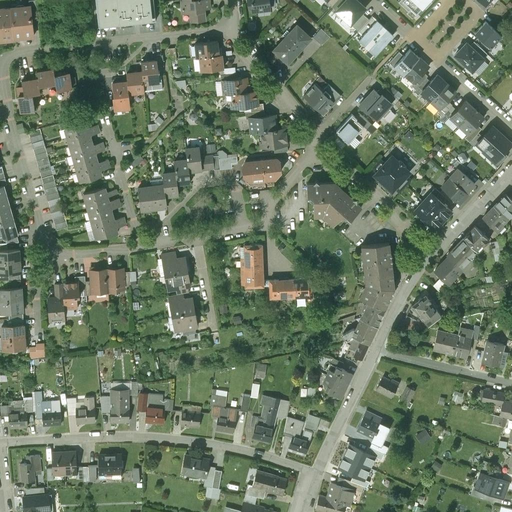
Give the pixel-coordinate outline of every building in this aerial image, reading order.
[(35,0),(28,0),(29,6),(30,6),(31,18),(37,17),(35,0)] [(95,0),(99,26),(156,20),(153,0),(95,0)] [(180,0),(182,10),(190,9),(191,21),(205,19),(204,9),(209,8),(208,0),(180,0)] [(247,0),(248,2),(251,2),(252,10),(269,8),(268,0),(247,0)] [(365,8),(356,0),(345,0),(336,10),(350,24),(361,12),(365,8)] [(398,0),(408,9),(410,6),(416,12),(419,9),(423,4),(425,6),(430,0),(398,0)] [(485,4),(480,0),(472,0),(484,11),(488,7),(485,4)] [(29,6),(10,8),(13,38),(33,36),(31,18),(30,6),(29,6)] [(10,8),(0,8),(0,40),(13,40),(13,38),(10,8)] [(361,12),(350,24),(358,31),(369,19),(361,12)] [(358,31),(362,35),(373,23),(369,19),(358,31)] [(393,34),(377,19),(373,23),(362,35),(358,39),(375,54),(393,34)] [(485,21),(475,33),(491,47),(501,36),(485,21)] [(299,49),(311,36),(299,24),(286,37),(299,49)] [(509,35),(497,24),(493,28),(505,39),(509,35)] [(287,62),(299,49),(286,37),(274,50),(287,62)] [(217,40),(194,43),(196,57),(199,57),(219,54),(217,40)] [(487,53),(473,41),(469,45),(483,57),(487,53)] [(469,45),(466,42),(455,55),(472,71),(483,58),(483,57),(469,45)] [(175,47),(168,48),(169,60),(176,59),(175,47)] [(403,55),(393,66),(403,75),(404,73),(419,57),(409,48),(403,55)] [(399,51),(389,62),(393,66),(403,55),(399,51)] [(219,54),(199,57),(201,70),(219,68),(223,68),(222,60),(223,60),(222,54),(219,54)] [(428,66),(419,57),(404,73),(413,82),(423,72),(428,66)] [(157,60),(141,61),(142,71),(144,91),(162,89),(161,75),(159,75),(158,73),(159,70),(158,68),(158,66),(157,60)] [(54,69),(37,71),(38,78),(39,85),(56,82),(54,74),(54,69)] [(68,71),(54,74),(56,82),(57,90),(65,89),(66,95),(77,93),(76,86),(75,86),(74,76),(69,77),(68,71)] [(142,71),(126,73),(127,81),(128,93),(144,91),(142,71)] [(423,72),(411,85),(415,89),(426,77),(427,76),(423,72)] [(234,73),(220,74),(221,81),(222,81),(222,80),(234,79),(234,73)] [(421,92),(430,100),(446,83),(437,74),(430,81),(421,92)] [(415,89),(414,90),(418,95),(421,92),(430,81),(426,77),(415,89)] [(38,78),(22,80),(23,86),(17,87),(21,111),(35,109),(32,86),(39,85),(38,78)] [(234,79),(222,80),(222,81),(224,94),(227,94),(250,91),(250,85),(247,86),(247,78),(234,79)] [(127,81),(112,83),(114,99),(113,99),(113,105),(114,104),(115,109),(116,109),(116,108),(121,107),(121,108),(130,107),(128,93),(127,81)] [(322,90),(314,83),(306,93),(314,100),(311,103),(323,115),(329,109),(327,108),(333,101),(329,97),(331,94),(325,89),(323,91),(322,90)] [(340,94),(328,83),(322,90),(323,91),(325,89),(331,94),(329,97),(333,101),(340,94)] [(430,100),(439,109),(456,91),(446,83),(430,100)] [(396,97),(383,85),(376,91),(380,95),(381,93),(391,102),(396,97)] [(373,89),(359,104),(366,111),(367,110),(377,119),(381,114),(387,107),(392,103),(391,102),(381,93),(380,95),(376,91),(373,89)] [(254,95),(254,91),(250,91),(227,94),(228,100),(232,100),(232,107),(249,105),(258,104),(258,103),(257,94),(254,95)] [(448,100),(437,112),(441,116),(452,105),(448,100)] [(450,116),(459,124),(473,109),(464,100),(456,109),(450,116)] [(258,103),(258,104),(249,105),(250,111),(263,110),(263,102),(258,103)] [(441,116),(439,118),(444,122),(450,116),(456,109),(452,105),(441,116)] [(387,107),(381,114),(384,117),(390,110),(387,107)] [(459,124),(469,133),(483,117),(473,109),(459,124)] [(250,111),(245,112),(246,118),(249,118),(249,117),(264,116),(263,110),(250,111)] [(351,113),(346,119),(345,119),(340,124),(341,125),(336,130),(341,135),(343,136),(342,137),(348,143),(363,126),(358,120),(357,120),(356,119),(357,118),(351,113)] [(264,116),(249,117),(249,118),(251,131),(258,131),(277,129),(276,128),(275,115),(264,116)] [(480,121),(467,135),(472,139),(478,132),(484,125),(480,121)] [(86,122),(65,128),(67,137),(94,129),(93,125),(87,127),(86,122)] [(370,122),(365,127),(371,132),(375,127),(370,122)] [(482,136),(476,143),(495,160),(503,151),(511,142),(492,125),(482,136)] [(277,129),(258,131),(260,146),(267,145),(267,146),(268,145),(273,144),(275,146),(287,144),(285,127),(276,128),(277,129)] [(40,128),(28,131),(30,137),(41,134),(40,128)] [(94,129),(67,137),(70,145),(91,139),(90,135),(95,133),(94,129)] [(408,130),(403,136),(409,142),(414,136),(408,130)] [(472,139),(469,141),(474,146),(476,143),(482,136),(478,132),(472,139)] [(41,134),(30,137),(32,143),(43,139),(41,134)] [(43,139),(32,143),(33,148),(45,145),(43,139)] [(91,139),(70,145),(72,154),(99,147),(98,143),(92,144),(91,139)] [(441,147),(437,143),(431,148),(436,152),(440,148),(441,147)] [(45,145),(33,148),(35,154),(46,151),(45,145)] [(199,146),(186,148),(187,159),(189,170),(202,169),(200,157),(199,146)] [(99,147),(72,154),(75,163),(96,157),(95,153),(100,151),(99,147)] [(46,151),(35,154),(37,160),(48,157),(46,151)] [(503,151),(495,160),(492,163),(497,167),(508,155),(503,151)] [(237,156),(219,158),(220,169),(232,168),(231,163),(237,162),(237,156)] [(397,161),(391,156),(385,163),(376,172),(374,174),(381,181),(382,180),(386,183),(384,184),(392,191),(394,188),(406,175),(409,172),(403,166),(403,163),(400,161),(397,161)] [(48,157),(37,160),(38,166),(50,162),(48,157)] [(96,157),(75,163),(77,172),(108,163),(107,159),(97,162),(96,157)] [(276,158),(245,161),(245,163),(242,166),(243,176),(246,175),(246,178),(251,181),(274,179),(278,174),(278,172),(281,172),(280,162),(277,159),(276,158)] [(380,158),(372,167),(376,172),(385,163),(380,158)] [(187,159),(174,161),(176,172),(177,183),(190,181),(189,170),(187,159)] [(465,166),(457,159),(453,163),(458,168),(463,173),(467,168),(465,166)] [(476,166),(471,161),(465,166),(467,168),(471,172),(476,166)] [(50,162),(38,166),(40,171),(51,168),(50,162)] [(108,163),(77,172),(80,181),(101,175),(100,171),(109,168),(108,163)] [(51,168),(40,171),(42,177),(53,174),(51,168)] [(463,173),(458,168),(450,177),(466,192),(466,191),(474,183),(463,173)] [(176,172),(163,173),(164,184),(165,195),(178,194),(177,183),(176,172)] [(53,174),(42,177),(43,183),(55,180),(53,174)] [(406,175),(394,188),(399,192),(411,179),(406,175)] [(466,192),(450,177),(442,186),(444,188),(455,198),(459,202),(468,193),(466,191),(466,192)] [(55,180),(43,183),(45,189),(56,186),(55,180)] [(341,188),(335,182),(319,183),(316,180),(314,183),(307,183),(307,196),(310,195),(313,198),(314,211),(319,211),(333,224),(341,215),(346,215),(350,219),(361,206),(356,202),(356,198),(352,198),(345,191),(343,194),(339,190),(341,188)] [(164,184),(151,185),(154,208),(167,206),(165,195),(164,184)] [(151,185),(138,187),(140,209),(154,208),(151,185)] [(56,186),(45,189),(47,195),(58,191),(56,186)] [(104,187),(84,193),(86,202),(107,196),(116,193),(115,189),(106,192),(104,187)] [(440,192),(435,187),(431,192),(443,203),(447,198),(440,192)] [(455,198),(444,188),(440,192),(447,198),(451,202),(455,198)] [(58,191),(47,195),(48,200),(59,197),(58,191)] [(443,203),(431,192),(423,200),(443,219),(451,211),(443,203)] [(511,199),(505,193),(493,205),(507,218),(511,213),(511,199)] [(8,194),(0,196),(0,208),(10,206),(8,201),(9,200),(8,194)] [(107,196),(86,202),(89,210),(119,202),(118,199),(108,201),(107,196)] [(59,197),(48,200),(50,206),(61,203),(59,197)] [(443,219),(423,200),(414,209),(435,228),(443,219)] [(119,202),(89,210),(91,219),(112,213),(111,209),(120,206),(119,202)] [(61,203),(50,206),(51,212),(63,209),(61,203)] [(507,218),(493,205),(482,217),(498,232),(504,225),(502,224),(507,218)] [(10,206),(0,208),(0,220),(14,217),(13,212),(11,212),(10,206)] [(63,209),(51,212),(53,218),(64,214),(63,209)] [(112,213),(91,219),(94,229),(124,220),(123,216),(114,219),(112,213)] [(64,214),(53,218),(55,223),(66,220),(64,214)] [(14,217),(0,220),(0,236),(5,235),(5,237),(9,236),(7,230),(16,228),(16,227),(14,222),(16,222),(14,217)] [(66,220),(55,223),(56,229),(68,226),(66,220)] [(124,220),(94,229),(96,238),(117,232),(116,227),(125,224),(124,220)] [(489,239),(474,225),(463,237),(476,249),(481,243),(483,245),(489,239)] [(16,227),(16,228),(7,230),(9,236),(17,234),(21,233),(19,226),(16,227)] [(463,237),(447,254),(448,255),(461,267),(471,257),(469,256),(476,249),(463,237)] [(502,237),(496,239),(497,241),(499,249),(505,247),(502,237)] [(497,241),(490,243),(493,255),(500,253),(499,249),(497,241)] [(389,242),(361,245),(362,252),(365,255),(366,265),(364,269),(364,276),(367,276),(368,284),(362,298),(368,300),(385,308),(394,288),(389,242)] [(262,244),(244,245),(244,246),(240,247),(241,268),(263,268),(262,244)] [(7,249),(0,249),(0,261),(19,260),(18,248),(7,249)] [(176,252),(161,254),(162,260),(177,258),(176,252)] [(448,255),(436,268),(434,270),(436,271),(435,272),(448,284),(462,268),(461,267),(448,255)] [(177,258),(162,260),(162,261),(164,261),(167,274),(186,271),(185,265),(186,265),(184,256),(177,258)] [(19,260),(0,261),(0,273),(8,273),(20,272),(19,260)] [(101,267),(90,267),(91,281),(91,283),(92,283),(93,292),(94,292),(108,291),(107,269),(101,270),(101,267)] [(263,268),(241,268),(241,284),(245,284),(245,286),(263,285),(263,280),(263,268)] [(115,269),(107,269),(108,291),(117,291),(116,286),(124,285),(123,271),(123,270),(116,270),(115,269)] [(186,271),(167,274),(169,288),(167,289),(167,290),(176,288),(188,286),(190,286),(188,277),(187,277),(186,271)] [(85,276),(75,276),(75,281),(79,281),(79,291),(86,291),(85,281),(85,276)] [(299,278),(293,278),(294,296),(306,296),(311,290),(311,278),(305,278),(305,276),(299,276),(299,278)] [(293,278),(269,279),(269,285),(270,291),(277,291),(277,297),(294,296),(293,278)] [(9,280),(3,280),(3,287),(21,286),(21,279),(9,280)] [(75,281),(62,282),(63,283),(63,294),(64,298),(64,308),(78,307),(77,296),(80,296),(79,291),(79,281),(75,281)] [(91,281),(85,281),(86,291),(86,295),(95,294),(94,292),(93,292),(92,283),(91,283),(91,281)] [(3,287),(0,287),(0,297),(0,299),(22,298),(21,286),(3,287)] [(177,294),(168,295),(169,301),(184,298),(183,293),(177,294)] [(431,302),(425,294),(411,304),(428,326),(441,316),(431,302)] [(184,298),(169,301),(169,302),(172,302),(174,315),(194,312),(194,310),(193,311),(192,306),(193,306),(192,297),(184,298)] [(0,299),(0,308),(1,309),(1,313),(9,312),(23,311),(22,298),(0,299)] [(64,298),(48,299),(50,320),(65,319),(64,308),(64,298)] [(385,308),(368,300),(361,317),(377,324),(385,308)] [(355,303),(335,308),(337,315),(357,311),(355,303)] [(225,304),(218,306),(220,314),(227,312),(225,304)] [(194,312),(174,315),(176,329),(174,329),(174,330),(183,328),(195,326),(197,326),(194,312)] [(416,320),(406,315),(401,326),(411,331),(416,320)] [(23,317),(11,317),(12,325),(24,324),(23,317)] [(377,324),(361,317),(355,329),(352,334),(353,334),(369,342),(377,324)] [(12,325),(2,326),(3,337),(24,336),(24,324),(12,325)] [(195,326),(183,328),(184,334),(196,332),(195,326)] [(352,327),(342,334),(346,340),(352,336),(353,334),(352,334),(355,329),(352,327)] [(479,329),(474,327),(473,331),(471,340),(476,341),(479,329)] [(457,334),(453,354),(466,357),(471,340),(473,331),(459,328),(457,334)] [(457,334),(437,329),(437,330),(439,331),(435,349),(433,348),(433,349),(453,354),(457,334)] [(369,342),(353,334),(352,336),(346,340),(351,342),(345,356),(355,360),(357,356),(361,357),(369,342)] [(24,336),(3,337),(4,349),(27,347),(27,343),(25,342),(24,336)] [(503,345),(486,340),(481,361),(498,365),(501,351),(503,345)] [(44,344),(36,344),(37,357),(45,356),(44,344)] [(507,352),(501,351),(498,365),(503,366),(507,352)] [(343,362),(332,357),(330,362),(341,367),(343,362)] [(341,367),(330,362),(327,368),(328,369),(326,374),(347,384),(351,376),(350,370),(347,370),(341,367)] [(347,384),(326,374),(322,382),(324,389),(341,397),(347,384)] [(393,380),(382,375),(375,389),(390,396),(397,381),(393,379),(393,380)] [(259,384),(252,383),(250,395),(257,396),(259,384)] [(413,389),(407,386),(403,394),(409,398),(413,389)] [(128,388),(110,388),(110,395),(110,408),(110,420),(128,420),(128,388)] [(503,393),(483,389),(481,401),(501,405),(503,393)] [(461,393),(454,390),(450,400),(456,402),(457,399),(459,400),(461,393)] [(236,408),(224,406),(225,395),(216,393),(214,405),(219,406),(217,416),(217,418),(215,429),(232,432),(236,408)] [(250,394),(243,393),(241,409),(248,410),(250,394)] [(278,398),(263,393),(260,402),(269,405),(266,418),(257,416),(255,426),(252,437),(269,441),(273,428),(279,402),(277,402),(278,398)] [(409,398),(403,394),(398,403),(404,406),(409,398)] [(93,395),(84,396),(85,407),(94,406),(93,395)] [(42,396),(35,397),(36,413),(43,413),(43,409),(42,396)] [(76,396),(66,397),(68,414),(76,414),(76,407),(76,396)] [(32,398),(23,399),(23,403),(24,403),(24,410),(26,410),(27,412),(33,411),(32,398)] [(164,400),(148,398),(147,406),(145,421),(162,422),(164,400)] [(59,399),(51,399),(52,409),(43,409),(43,413),(43,424),(61,423),(59,399)] [(511,402),(505,401),(502,416),(507,418),(511,418),(511,402)] [(24,410),(24,403),(23,403),(8,404),(8,407),(4,407),(4,414),(9,414),(10,426),(27,425),(27,412),(26,410),(24,410)] [(214,405),(212,405),(210,417),(217,418),(217,416),(219,406),(214,405)] [(76,407),(76,414),(77,421),(94,420),(94,406),(85,407),(76,407)] [(200,411),(182,410),(181,424),(198,426),(200,411)] [(320,417),(309,413),(305,425),(316,429),(320,417)] [(373,419),(364,415),(357,429),(373,437),(372,440),(380,444),(381,443),(388,426),(381,423),(383,418),(375,414),(373,419)] [(298,419),(287,415),(283,433),(292,436),(297,422),(298,419)] [(502,416),(495,415),(493,423),(505,425),(507,418),(502,416)] [(301,436),(298,435),(302,424),(297,422),(292,436),(288,447),(305,453),(309,439),(312,431),(304,428),(301,436)] [(424,429),(417,435),(422,443),(430,437),(424,429)] [(380,444),(372,440),(369,446),(384,453),(385,454),(388,446),(381,443),(380,444)] [(507,442),(499,440),(498,447),(505,450),(507,442)] [(349,444),(344,456),(369,467),(374,456),(375,456),(365,451),(349,444)] [(369,446),(368,446),(365,451),(375,456),(374,456),(381,459),(384,453),(369,446)] [(39,450),(32,451),(32,455),(26,456),(27,463),(33,462),(34,469),(41,469),(39,450)] [(76,451),(64,452),(65,473),(76,473),(76,466),(76,451)] [(64,452),(52,452),(52,468),(52,474),(53,474),(65,473),(64,452)] [(121,454),(99,454),(100,473),(112,472),(112,475),(121,475),(120,472),(121,472),(121,454)] [(209,459),(185,455),(183,463),(187,464),(185,473),(206,477),(206,474),(208,465),(209,459)] [(369,467),(344,456),(338,467),(353,474),(364,479),(369,467)] [(27,463),(20,463),(22,480),(35,480),(34,469),(33,462),(27,463)] [(96,465),(83,466),(83,477),(89,477),(90,480),(97,480),(96,465)] [(216,466),(208,465),(206,474),(214,475),(215,470),(216,466)] [(454,470),(448,466),(443,472),(449,477),(454,470)] [(501,471),(491,468),(489,475),(498,478),(501,471)] [(272,474),(256,469),(252,483),(251,485),(265,489),(282,493),(286,479),(272,475),(272,474)] [(222,471),(215,470),(214,475),(212,487),(219,488),(222,471)] [(489,475),(481,472),(476,487),(475,487),(486,491),(502,496),(507,481),(498,478),(489,475)] [(214,475),(206,474),(206,477),(204,485),(212,487),(214,475)] [(364,479),(353,474),(350,480),(363,485),(367,487),(369,481),(364,479)] [(350,480),(343,478),(341,485),(353,488),(353,489),(361,491),(363,485),(350,480)] [(264,491),(251,488),(251,485),(252,483),(248,482),(245,494),(256,496),(263,498),(264,491)] [(341,485),(331,482),(327,496),(349,503),(353,489),(353,488),(341,485)] [(45,486),(30,487),(30,495),(45,494),(45,486)] [(486,491),(475,487),(476,487),(473,486),(470,493),(484,498),(486,491)] [(30,495),(24,496),(25,511),(53,511),(53,504),(50,504),(49,494),(45,494),(30,495)] [(245,494),(244,494),(243,501),(254,504),(256,496),(245,494)] [(327,496),(319,494),(315,509),(326,511),(342,511),(346,503),(349,504),(349,503),(327,496)] [(254,504),(243,501),(240,510),(229,507),(227,511),(276,511),(277,511),(263,508),(264,506),(254,504)]
